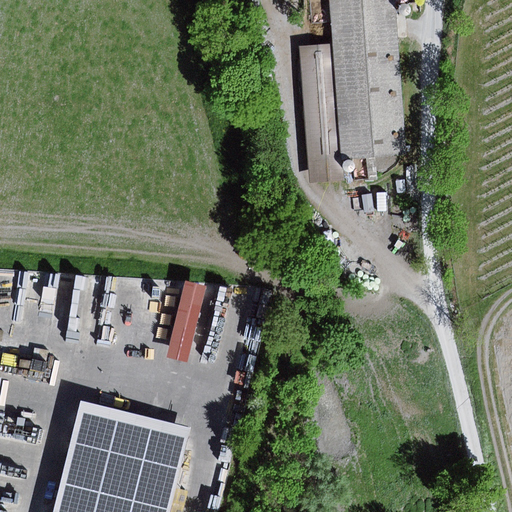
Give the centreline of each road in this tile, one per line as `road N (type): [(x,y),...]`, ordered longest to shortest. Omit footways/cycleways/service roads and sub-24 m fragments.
road 1 (track): [(489,511),(433,264),(432,0)]
road 2 (track): [(277,17),(303,183),(440,311)]
road 3 (track): [(511,500),(482,349),(496,310),(511,296)]
